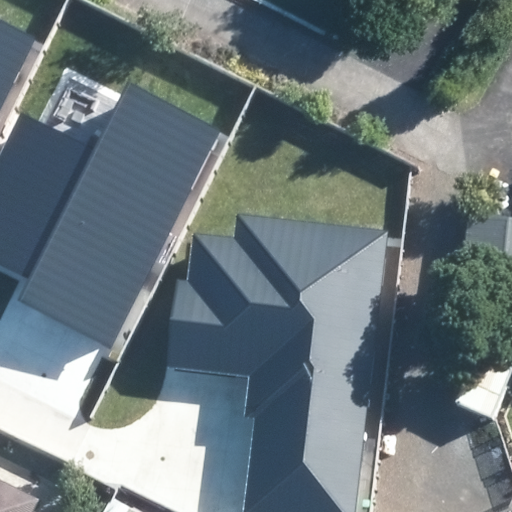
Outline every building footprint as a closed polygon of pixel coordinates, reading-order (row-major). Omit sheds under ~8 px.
[(131,127),(197,161),(221,113),(155,80),(131,127)] [(511,310),(511,228),(472,225),(465,307),(511,310)] [(0,420),(57,450),(62,443),(96,461),(127,401),(92,383),(93,381),(0,332),(0,420)] [(220,361),(260,384),(272,362),(233,339),(220,361)] [(511,352),(489,343),(459,410),(499,427),(511,397),(511,352)] [(398,444),(395,511),(406,511),(437,511),(442,447),(398,444)]
